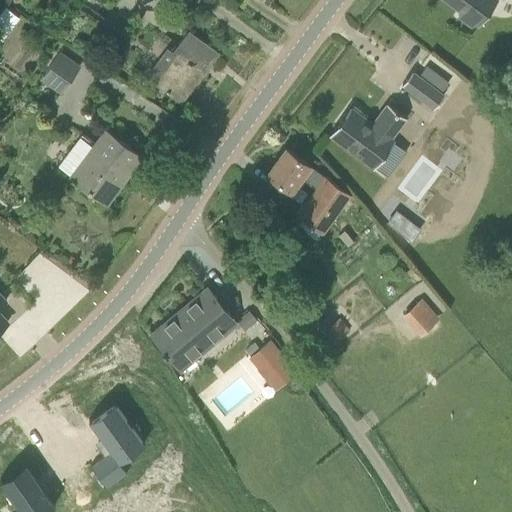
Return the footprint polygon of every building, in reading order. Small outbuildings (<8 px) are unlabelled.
[(446,0),(479,24),(496,0),(446,0)] [(0,31),(9,21),(0,13),(0,31)] [(190,29),(173,51),(167,47),(146,75),(182,102),(203,73),(201,71),(206,63),(216,52),(218,53),(219,52),(190,29)] [(80,68),(60,53),(41,80),(61,94),(80,68)] [(402,84),(434,108),(444,95),(412,71),(402,84)] [(377,170),(396,144),(398,142),(394,140),(409,119),(388,103),(373,124),(350,107),(329,134),(377,170)] [(58,164),(71,175),(70,176),(107,202),(107,201),(103,198),(120,172),(123,168),(129,173),(141,156),(105,129),(82,161),(68,150),(58,164)] [(322,233),(351,194),(325,176),(324,176),(309,165),(310,164),(287,147),(267,174),(291,191),(300,178),(315,188),(296,214),(322,233)] [(354,241),(345,230),(339,235),(348,246),(354,241)] [(203,350),(237,322),(208,287),(151,334),(174,362),(197,343),(203,350)] [(0,329),(8,322),(0,312),(0,305),(6,300),(7,299),(0,292),(0,329)] [(422,297),(402,315),(420,336),(440,318),(422,297)] [(257,320),(249,310),(236,321),(244,331),(257,320)] [(340,317),(328,327),(338,340),(350,330),(340,317)] [(270,339),(270,340),(260,348),(251,355),(249,357),(275,389),(295,372),(296,371),(270,339)] [(246,349),(251,355),(260,348),(255,342),(246,349)] [(87,420),(100,438),(96,440),(106,454),(91,464),(107,485),(127,471),(119,460),(120,459),(119,458),(143,440),(115,400),(87,420)] [(14,500),(11,503),(17,511),(45,511),(56,505),(29,466),(3,484),(14,500)]
